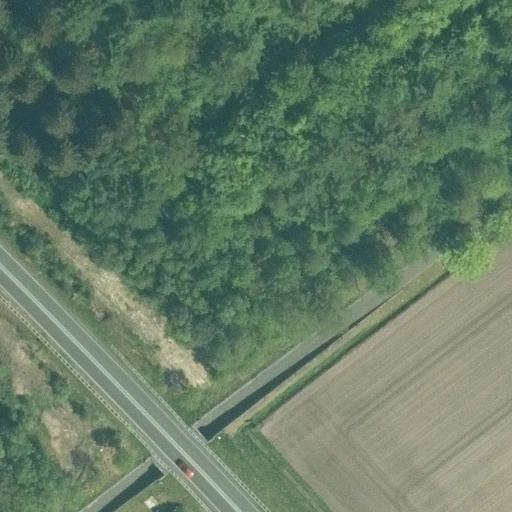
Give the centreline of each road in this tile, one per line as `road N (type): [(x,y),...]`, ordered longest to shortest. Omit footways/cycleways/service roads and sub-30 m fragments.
road 1 (unclassified): [(90,511),(511,193)]
road 2 (trunk): [(239,511),(0,265)]
